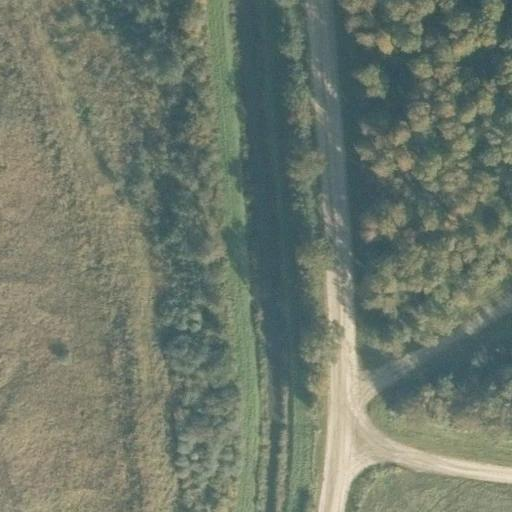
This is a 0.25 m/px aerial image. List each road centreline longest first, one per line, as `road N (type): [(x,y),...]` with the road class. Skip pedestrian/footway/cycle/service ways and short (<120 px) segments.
road 1 (track): [(511,297),(380,380),(343,429),(333,95),(314,0)]
road 2 (track): [(511,472),(433,460),(343,429),(332,511)]
